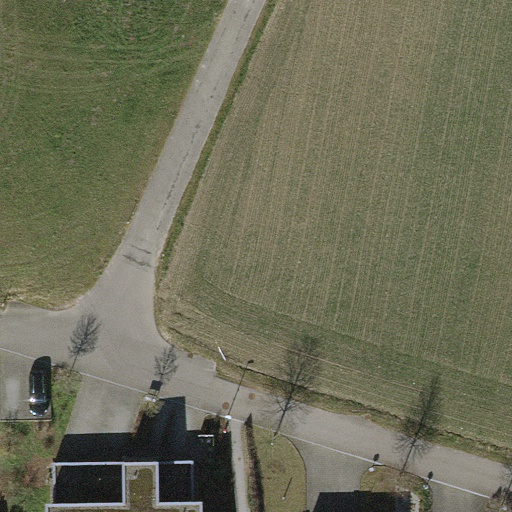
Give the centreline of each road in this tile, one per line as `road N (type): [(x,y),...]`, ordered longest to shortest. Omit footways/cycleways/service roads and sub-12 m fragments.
road 1 (residential): [(511,492),(101,353)]
road 2 (residential): [(255,0),(101,353)]
